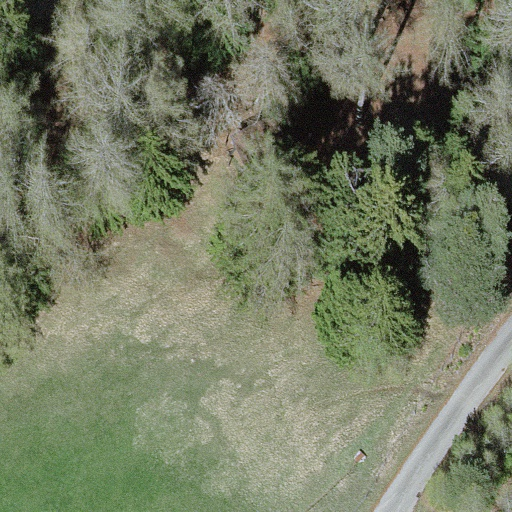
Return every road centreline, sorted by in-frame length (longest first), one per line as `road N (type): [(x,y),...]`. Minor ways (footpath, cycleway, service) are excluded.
road 1 (track): [(374,0),(0,190)]
road 2 (track): [(511,362),(397,511)]
